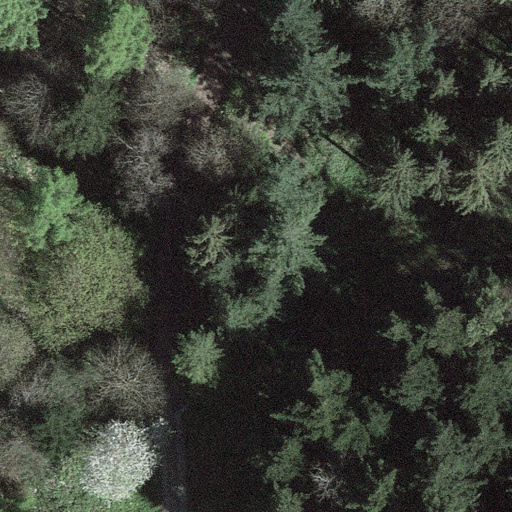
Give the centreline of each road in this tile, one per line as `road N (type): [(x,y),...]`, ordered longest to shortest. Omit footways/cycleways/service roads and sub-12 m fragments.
road 1 (track): [(252,0),(173,170),(161,463),(171,511)]
road 2 (track): [(161,463),(322,347),(428,256),(511,246)]
